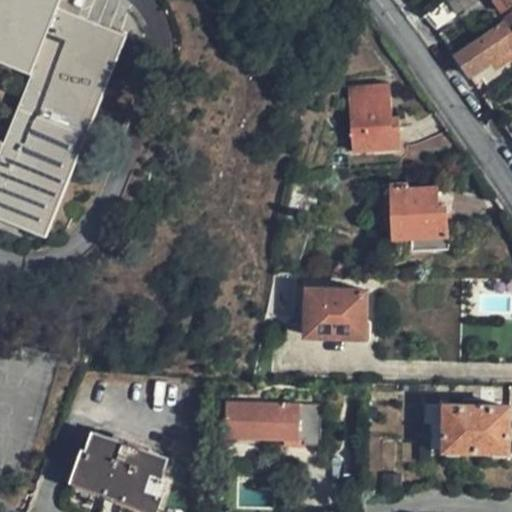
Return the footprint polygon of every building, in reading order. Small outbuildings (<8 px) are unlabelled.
[(87,1),(85,0),(0,0),(0,63),(49,83),(19,155),(0,147),(0,214),(63,240),(140,47),(78,23),(87,1)] [(511,0),(480,0),(492,18),(511,3),(511,0)] [(435,5),(420,15),(434,32),(448,21),(435,5)] [(508,32),(511,29),(511,14),(501,23),(508,32)] [(501,23),(453,58),(468,79),(492,62),(495,67),(511,54),(511,29),(508,32),(501,23)] [(386,148),(385,127),(392,127),(387,85),(341,88),(347,150),(361,150),(386,148)] [(511,112),(498,122),(509,137),(511,134),(511,112)] [(430,181),(413,182),(412,235),(465,236),(466,207),(459,206),(459,188),(430,187),(430,181)] [(412,235),(413,182),(406,182),(405,235),(412,235)] [(294,318),(296,275),(273,275),(265,318),(294,318)] [(364,339),(366,292),(307,291),(306,337),(364,339)] [(297,437),(297,407),(230,405),(230,435),(297,437)] [(508,451),(509,406),(446,405),(445,449),(508,451)] [(157,511),(162,511),(173,483),(167,481),(173,463),(101,434),(93,455),(90,454),(80,483),(157,511)]
